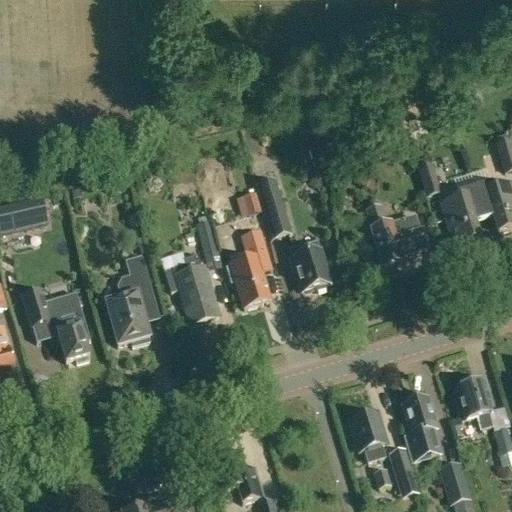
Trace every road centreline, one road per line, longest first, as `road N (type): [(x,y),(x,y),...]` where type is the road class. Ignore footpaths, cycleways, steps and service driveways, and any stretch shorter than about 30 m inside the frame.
road 1 (secondary): [(0,471),(312,377)]
road 2 (secondary): [(312,377),(511,317)]
road 3 (residential): [(351,511),(312,377)]
